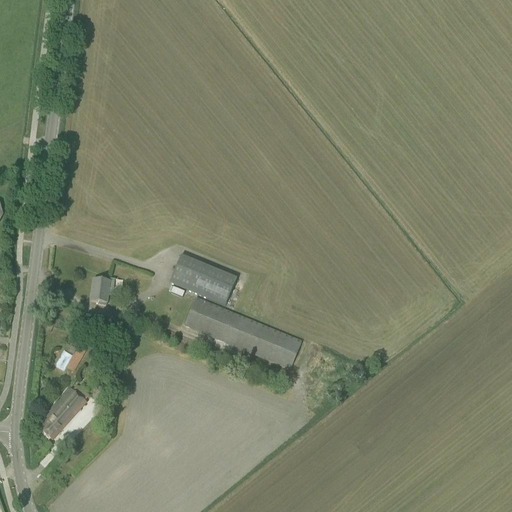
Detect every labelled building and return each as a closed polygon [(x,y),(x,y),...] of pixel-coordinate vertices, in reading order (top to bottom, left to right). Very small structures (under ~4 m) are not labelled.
[(169,284),(225,307),(236,280),(180,256),(169,284)] [(93,280),(90,303),(98,303),(98,305),(100,306),(104,307),(106,306),(106,305),(107,305),(108,297),(113,297),(115,280),(108,279),(108,282),(93,280)] [(173,289),(171,294),(181,299),(184,293),(173,289)] [(183,328),(289,371),(302,342),(195,299),(183,328)] [(73,356),(69,363),(76,367),(80,360),(73,356)] [(97,382),(92,393),(96,396),(101,385),(97,382)] [(36,427),(52,441),(59,434),(86,404),(69,388),(36,427)]
